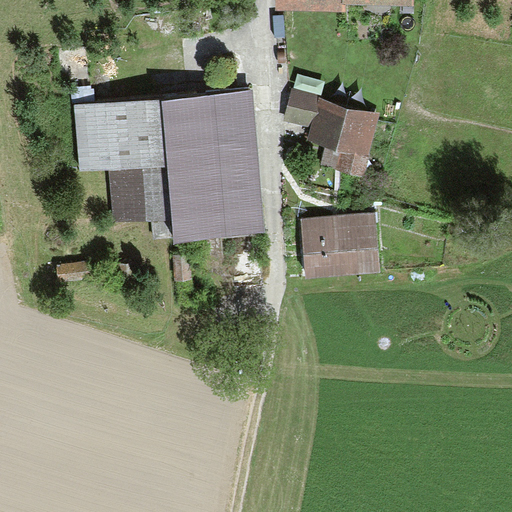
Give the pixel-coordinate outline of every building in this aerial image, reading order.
[(273,0),(273,10),(404,9),(403,0),(273,0)] [(245,93),(70,105),(74,173),(106,170),(110,218),(151,215),(152,242),(254,235),(245,93)] [(370,113),(291,93),(283,121),(306,127),(302,144),(324,149),(319,170),(354,179),(370,113)] [(377,210),(302,216),(307,271),(381,266),(377,210)] [(182,260),(166,260),(167,280),(183,279),(182,260)] [(81,265),(55,269),(57,284),(83,281),(81,265)] [(128,269),(110,269),(110,278),(128,278),(128,269)]
